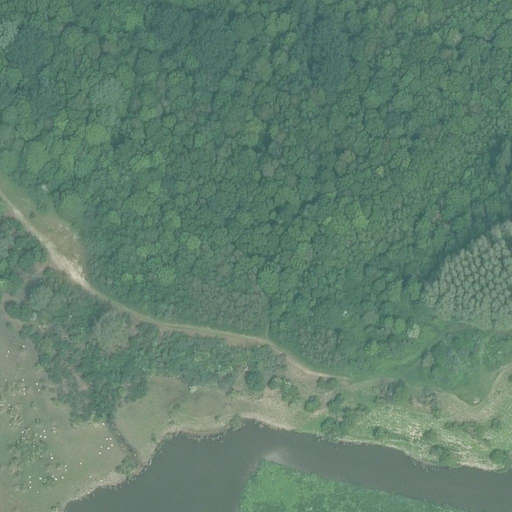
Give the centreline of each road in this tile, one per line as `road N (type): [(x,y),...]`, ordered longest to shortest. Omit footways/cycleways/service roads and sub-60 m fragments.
road 1 (track): [(0,192),(105,294),(254,338),(321,371),(469,389),(511,363)]
road 2 (track): [(259,511),(0,231)]
road 3 (track): [(262,218),(269,200),(301,203),(312,190),(337,114),(338,54),(318,22),(322,0)]
road 4 (track): [(391,380),(450,328),(511,332)]
road 5 (track): [(254,338),(266,313),(255,252),(262,218)]
